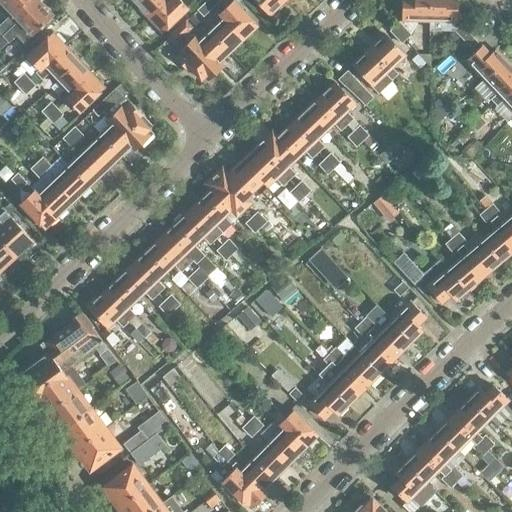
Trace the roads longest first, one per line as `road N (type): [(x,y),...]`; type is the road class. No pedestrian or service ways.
road 1 (residential): [(303,511),(511,305)]
road 2 (residential): [(0,335),(205,137)]
road 3 (residential): [(205,137),(359,0)]
road 4 (residential): [(205,137),(85,0)]
